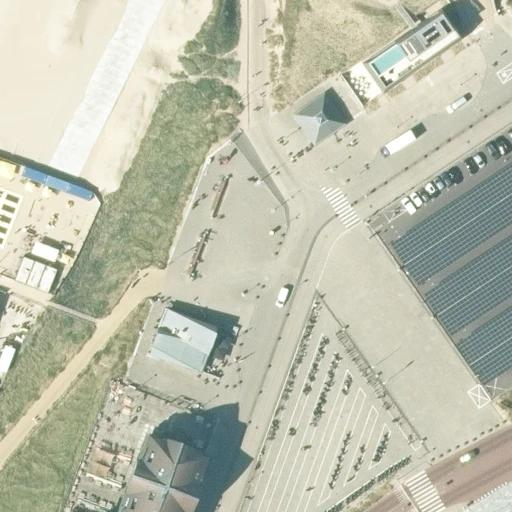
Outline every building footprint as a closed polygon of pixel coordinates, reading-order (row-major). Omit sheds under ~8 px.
[(71,0),(0,156),(0,157),(90,200),(179,0),(71,0)] [(318,0),(318,6),(356,11),(357,0),(318,0)] [(445,10),(366,65),(385,93),(464,39),(445,10)] [(295,31),(293,79),(317,80),(319,32),(295,31)] [(296,116),(315,143),(341,124),(323,98),(296,116)] [(411,139),(450,121),(445,112),(407,130),(411,139)] [(0,157),(0,275),(52,295),(90,200),(0,157)] [(242,198),(229,247),(239,250),(251,200),(242,198)] [(373,267),(389,257),(379,241),(363,251),(373,267)] [(151,352),(197,370),(212,330),(166,313),(155,340),(151,352)] [(340,317),(323,328),(377,412),(394,401),(340,317)] [(149,444),(124,511),(182,511),(201,464),(149,444)]
